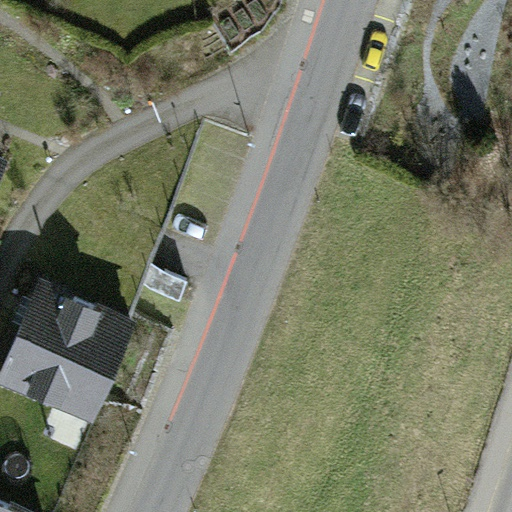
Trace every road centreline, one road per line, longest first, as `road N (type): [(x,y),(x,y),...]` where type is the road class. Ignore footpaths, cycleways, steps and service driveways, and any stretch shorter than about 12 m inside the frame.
road 1 (residential): [(335,106),(245,94),(139,148),(38,250),(0,330)]
road 2 (residential): [(171,511),(267,312),(335,106)]
